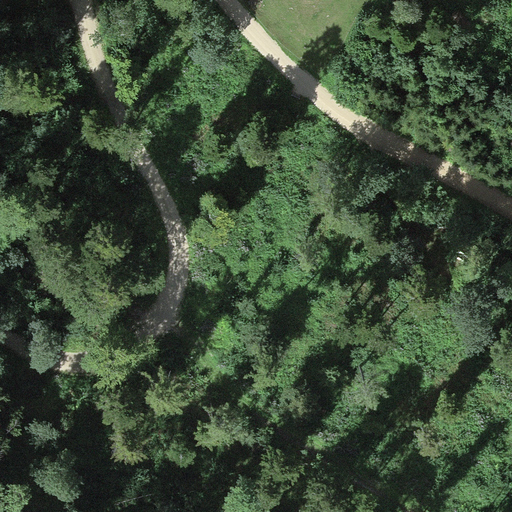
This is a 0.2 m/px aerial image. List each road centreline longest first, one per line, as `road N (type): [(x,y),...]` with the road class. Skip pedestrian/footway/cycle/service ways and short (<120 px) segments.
road 1 (track): [(92,57),(166,185),(182,266),(170,304),(126,347),(86,356),(53,354),(0,332)]
road 2 (track): [(511,207),(361,126),(308,85),(230,0)]
